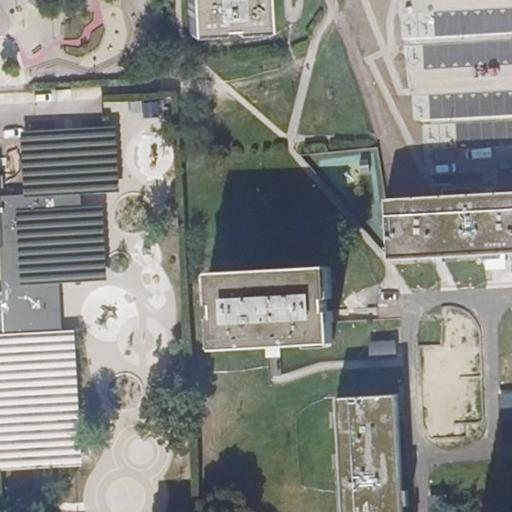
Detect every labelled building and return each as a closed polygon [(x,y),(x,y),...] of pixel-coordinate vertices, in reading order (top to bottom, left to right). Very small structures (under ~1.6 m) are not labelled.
[(186,0),(188,31),(264,26),(262,0),(186,0)] [(114,192),(110,128),(103,129),(31,132),(34,193),(1,195),(0,179),(0,240),(3,241),(7,336),(0,336),(0,467),(76,464),(70,333),(64,333),(62,283),(102,281),(98,207),(85,207),(84,192),(114,192)] [(391,200),(387,201),(389,260),(391,260),(430,258),(444,257),(480,255),(511,253),(511,194),(442,198),(415,199),(391,200)] [(328,267),(210,273),(215,350),(269,347),(281,346),(332,343),(331,324),(331,312),(328,267)] [(402,511),(397,394),(338,396),(341,454),(343,511),(402,511)]
